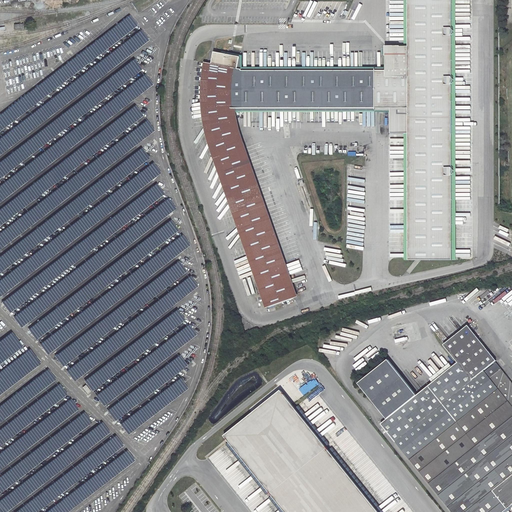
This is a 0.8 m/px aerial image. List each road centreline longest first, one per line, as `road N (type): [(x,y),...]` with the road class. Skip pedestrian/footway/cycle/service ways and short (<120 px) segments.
road 1 (unknown): [(0,194),(159,44),(186,0)]
road 2 (unknown): [(159,142),(0,296)]
road 3 (unknown): [(172,183),(7,320)]
road 4 (unknown): [(0,246),(154,103)]
road 5 (unknown): [(205,311),(86,401)]
